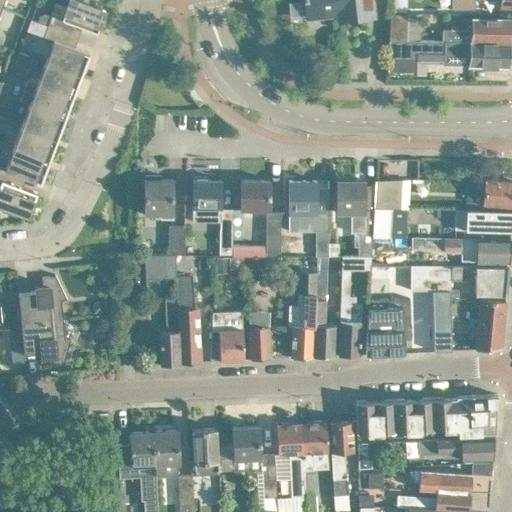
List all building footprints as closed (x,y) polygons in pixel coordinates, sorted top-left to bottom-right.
[(105,9),(81,0),(67,0),(61,17),(52,13),(47,25),(70,34),(74,23),(96,31),(105,9)] [(302,0),(303,1),(305,1),(307,18),(337,14),(338,19),(373,15),(371,0),(302,0)] [(511,6),(511,0),(450,0),(451,9),(475,9),(474,0),(499,0),(499,6),(511,6)] [(407,40),(407,14),(390,13),(389,39),(407,40)] [(442,28),(442,40),(509,42),(511,19),(473,18),(472,29),(442,28)] [(80,74),(88,53),(66,44),(70,34),(47,25),(43,37),(53,41),(45,61),(80,74)] [(507,66),(509,42),(442,40),(407,40),(389,39),(387,74),(415,74),(416,54),(470,54),(469,65),(507,66)] [(28,55),(18,52),(14,62),(24,66),(28,55)] [(72,96),(80,74),(45,61),(37,83),(72,96)] [(507,69),(466,67),(465,78),(506,79),(507,69)] [(64,117),(72,96),(37,83),(27,79),(19,100),(29,104),(64,117)] [(10,85),(6,84),(0,81),(0,82),(0,93),(6,95),(10,85)] [(56,138),(64,117),(29,104),(21,125),(56,138)] [(48,160),(56,138),(21,125),(13,147),(48,160)] [(40,182),(48,160),(13,147),(5,168),(18,173),(17,173),(40,182)] [(28,215),(36,192),(14,184),(17,173),(18,173),(5,168),(0,165),(0,179),(1,180),(0,181),(0,204),(3,205),(2,210),(15,214),(16,210),(28,215)] [(171,218),(171,179),(161,179),(161,175),(144,175),(144,213),(159,213),(158,218),(171,218)] [(219,208),(220,179),(192,179),(191,207),(208,207),(208,221),(219,221),(219,254),(231,254),(231,209),(219,208)] [(268,179),(240,179),(240,210),(268,210),(268,179)] [(327,256),(328,180),(327,180),(327,185),(316,185),(316,180),(288,179),(287,212),(289,212),(289,229),(315,230),(315,255),(327,256)] [(511,181),(484,179),(482,203),(511,206),(511,181)] [(373,208),(375,185),(364,185),(364,180),(336,180),(336,212),(350,212),(350,232),(358,232),(357,256),(370,256),(371,237),(373,208)] [(400,209),(401,180),(375,180),(375,185),(373,208),(390,208),(400,209)] [(388,237),(390,208),(373,208),(371,237),(388,237)] [(511,226),(511,210),(454,210),(454,229),(511,231),(511,226)] [(278,255),(279,213),(265,212),(265,245),(265,255),(278,255)] [(183,254),(183,225),(168,225),(168,253),(183,254)] [(511,238),(509,238),(491,238),(412,237),(411,247),(435,248),(435,249),(444,249),(444,252),(476,252),(476,261),(509,261),(511,238)] [(265,255),(265,245),(242,245),(242,254),(265,255)] [(164,277),(163,254),(144,254),(144,278),(145,278),(164,277)] [(369,270),(369,265),(370,256),(357,256),(357,257),(342,257),(341,269),(369,270)] [(440,256),(440,265),(471,265),(471,257),(440,256)] [(451,343),(450,280),(450,266),(410,265),(410,290),(432,291),(432,299),(433,351),(467,349),(467,343),(451,343)] [(508,266),(507,266),(450,266),(450,280),(474,280),(475,295),(505,295),(508,266)] [(313,356),(316,271),(298,270),(297,293),(304,294),(303,303),(288,303),(287,324),(291,324),(290,357),(313,356)] [(326,272),(316,271),(313,356),(334,355),(336,324),(324,324),(326,272)] [(55,274),(54,275),(41,277),(42,290),(18,292),(21,323),(63,319),(61,300),(65,298),(65,299),(66,298),(55,274)] [(192,277),(175,278),(176,298),(179,362),(200,361),(197,306),(193,306),(192,277)] [(338,353),(338,355),(359,354),(359,352),(360,311),(360,303),(354,303),(355,296),(340,296),(338,353)] [(409,297),(367,298),(365,354),(404,352),(403,339),(411,339),(409,297)] [(179,362),(176,298),(164,299),(166,330),(158,331),(160,357),(160,364),(179,362)] [(500,348),(505,300),(480,299),(475,349),(500,348)] [(212,328),(218,328),(219,340),(210,341),(209,361),(244,359),(242,327),(242,309),(212,310),(212,328)] [(65,338),(63,319),(21,323),(23,353),(48,351),(49,364),(63,363),(62,364),(63,364),(71,338),(69,338),(69,339),(65,338)] [(268,326),(248,327),(250,359),(270,358),(268,326)] [(456,398),(451,398),(453,434),(495,432),(497,394),(456,396),(456,398)] [(453,434),(451,398),(442,398),(441,396),(432,397),(433,429),(442,428),(445,434),(453,434)] [(433,429),(432,397),(422,397),(421,399),(413,400),(414,436),(422,436),(424,429),(433,429)] [(395,430),(393,398),(384,399),(383,401),(374,401),(376,438),(384,438),(386,431),(395,430)] [(414,436),(413,400),(404,400),(403,398),(393,398),(395,430),(404,430),(407,437),(414,436)] [(376,438),(374,401),(366,402),(365,400),(354,400),(356,432),(365,432),(368,438),(376,438)] [(328,452),(326,422),(321,422),(321,420),(313,421),(313,423),(299,423),(303,469),(314,468),(328,468),(327,452),(328,452)] [(345,450),(353,450),(351,421),(329,422),(333,477),(347,476),(345,450)] [(277,453),(273,453),(274,477),(292,476),(303,475),(303,469),(299,423),(289,424),(289,422),(287,422),(281,422),(281,424),(276,425),(277,453)] [(276,511),(273,453),(261,454),(259,425),(230,427),(232,458),(245,457),(246,470),(261,470),(263,509),(254,509),(253,511),(276,511)] [(217,473),(215,427),(191,428),(193,461),(189,461),(190,473),(190,474),(217,473)] [(179,463),(177,430),(155,431),(157,474),(166,473),(166,464),(179,463)] [(129,444),(117,445),(118,476),(132,475),(142,475),(143,490),(145,490),(157,490),(157,474),(155,431),(130,432),(128,432),(129,444)] [(492,459),(493,437),(419,440),(420,453),(460,451),(460,460),(492,459)] [(94,438),(83,439),(84,449),(94,449),(94,438)] [(365,451),(365,443),(356,443),(356,451),(365,451)] [(365,459),(365,451),(356,451),(356,459),(365,459)] [(370,459),(365,459),(356,459),(356,469),(365,468),(370,468),(370,459)] [(490,475),(491,463),(471,463),(471,469),(472,469),(473,470),(474,470),(474,471),(475,473),(474,473),(490,475)] [(315,495),(314,468),(303,469),(303,475),(304,496),(315,495)] [(469,493),(470,478),(470,473),(419,470),(409,470),(409,482),(419,482),(418,490),(434,491),(469,493)] [(191,511),(190,474),(190,473),(177,474),(179,511),(191,511)] [(304,496),(303,475),(292,476),(293,496),(304,496)] [(348,492),(347,476),(333,477),(334,493),(348,492)] [(380,496),(381,484),(362,482),(361,495),(380,496)] [(158,511),(157,490),(145,490),(146,511),(158,511)] [(467,510),(469,493),(434,491),(434,498),(398,495),(397,507),(405,507),(467,510)]
